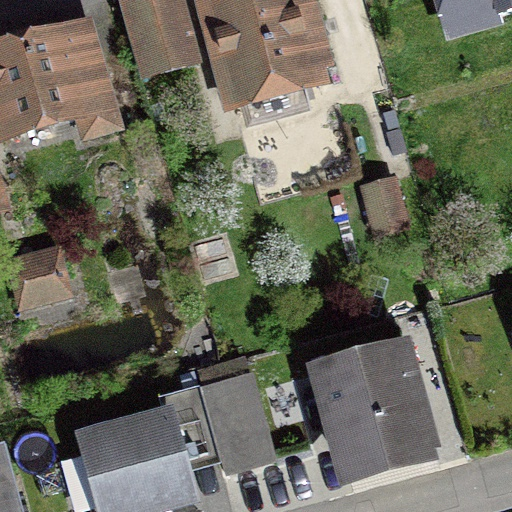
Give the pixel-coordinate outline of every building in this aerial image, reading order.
[(174,0),(157,0),(124,10),(145,78),(194,63),(174,0)] [(306,0),(207,0),(198,3),(230,110),(330,80),(306,0)] [(511,0),(441,0),(452,38),(511,20),(511,0)] [(87,31),(0,56),(0,108),(9,141),(79,121),(85,140),(116,131),(87,31)] [(396,187),(364,195),(375,239),(407,231),(396,187)] [(403,356),(321,379),(349,476),(431,453),(403,356)] [(248,380),(204,392),(227,475),(271,463),(248,380)] [(161,427),(82,448),(99,511),(139,511),(185,500),(180,481),(212,473),(192,398),(156,408),(161,427)] [(0,511),(12,511),(0,466),(0,511)]
